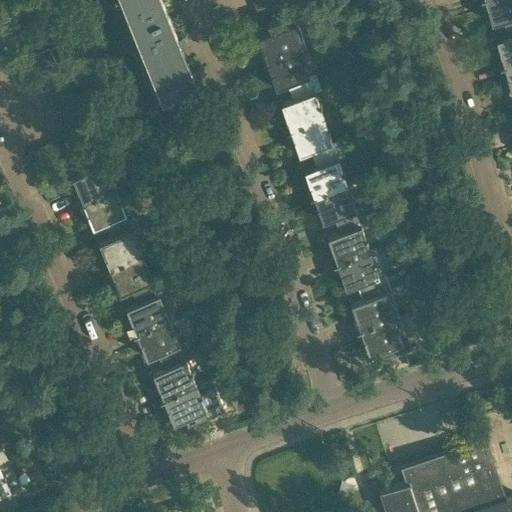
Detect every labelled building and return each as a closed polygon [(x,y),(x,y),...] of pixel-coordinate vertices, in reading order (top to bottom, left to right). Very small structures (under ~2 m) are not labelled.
[(113,0),(123,26),(163,13),(158,0),(113,0)] [(251,0),(256,10),(279,1),(278,0),(251,0)] [(511,0),(483,0),(490,23),(502,19),(504,27),(511,25),(511,0)] [(123,26),(135,61),(174,47),(163,13),(123,26)] [(257,36),(265,60),(305,47),(294,13),(265,23),(268,32),(257,36)] [(511,25),(504,27),(506,35),(495,38),(502,64),(511,61),(511,25)] [(52,56),(48,47),(26,58),(30,67),(52,56)] [(186,82),(174,47),(135,61),(147,96),(186,82)] [(309,58),(305,47),(265,60),(275,87),(286,83),(288,89),(317,79),(315,72),(308,75),(307,72),(314,70),(313,68),(315,67),(312,57),(309,58)] [(57,68),(52,56),(30,67),(35,78),(57,68)] [(511,61),(502,64),(510,91),(511,90),(511,61)] [(35,78),(41,89),(55,83),(63,79),(57,68),(35,78)] [(68,89),(63,79),(55,83),(41,89),(46,100),(68,89)] [(280,103),(288,126),(322,115),(314,91),(320,89),(317,79),(288,89),(292,98),(280,103)] [(68,89),(46,100),(51,111),(73,100),(68,89)] [(78,112),(73,100),(51,111),(56,122),(78,112)] [(135,138),(140,135),(146,132),(133,105),(128,107),(120,111),(123,116),(116,120),(118,125),(132,131),(135,138)] [(78,112),(56,122),(62,136),(78,129),(85,126),(78,112)] [(331,141),(322,115),(288,126),(298,154),(309,150),(311,156),(340,146),(338,139),(331,141)] [(108,116),(89,125),(94,136),(113,127),(108,116)] [(303,169),(312,193),(345,182),(337,158),(344,156),(340,146),(311,156),(315,165),(303,169)] [(71,176),(81,200),(114,187),(104,163),(110,160),(107,152),(79,163),(83,171),(71,176)] [(354,208),(345,182),(312,193),(321,220),(333,216),(335,223),(363,213),(361,206),(354,208)] [(106,228),(134,217),(131,210),(121,184),(114,187),(81,200),(92,226),(103,222),(106,228)] [(326,236),(335,260),(368,249),(360,225),(366,223),(363,213),(335,223),(338,232),(326,236)] [(98,242),(108,266),(147,250),(134,217),(106,228),(109,237),(98,242)] [(378,276),(368,249),(335,260),(344,287),(356,283),(358,290),(387,280),(385,274),(378,276)] [(147,251),(147,250),(108,266),(118,292),(130,287),(132,294),(160,282),(157,275),(151,278),(141,253),(147,251)] [(135,331),(168,318),(175,314),(167,293),(178,289),(173,277),(160,282),(132,294),(136,302),(125,307),(135,331)] [(350,303),(358,327),(398,314),(389,289),(390,289),(387,280),(358,290),(361,299),(350,303)] [(398,315),(398,314),(358,327),(367,354),(379,350),(382,358),(410,349),(407,339),(401,342),(392,317),(398,315)] [(178,343),(168,318),(135,331),(145,357),(156,352),(159,360),(188,348),(185,343),(184,340),(178,343)] [(185,343),(188,348),(195,345),(192,340),(185,343)] [(152,372),(162,397),(195,383),(185,359),(191,357),(188,348),(159,360),(163,368),(152,372)] [(205,408),(195,383),(162,397),(172,422),(183,418),(187,426),(215,415),(211,406),(205,408)] [(248,393),(246,393),(236,398),(241,410),(251,405),(253,404),(248,393)] [(511,511),(511,495),(505,498),(485,437),(399,465),(404,481),(378,489),(385,511),(511,511)] [(19,483),(7,459),(0,462),(0,501),(19,492),(15,485),(19,483)]
